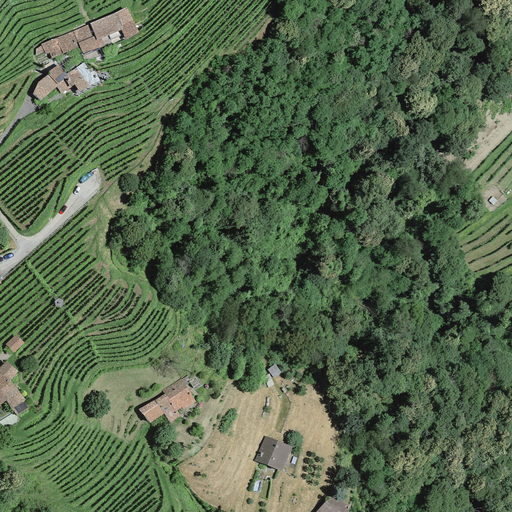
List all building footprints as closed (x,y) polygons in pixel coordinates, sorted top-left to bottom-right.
[(126,7),(41,45),(45,55),(49,53),(52,59),(79,47),(82,55),(104,46),(101,38),(121,30),(126,39),(138,33),(126,7)] [(66,74),(58,65),(55,67),(47,75),(38,82),(33,93),(39,101),(56,87),(60,93),(71,87),(76,94),(99,81),(93,70),(89,72),(83,62),(66,74)] [(15,334),(4,344),(13,353),(23,342),(15,334)] [(18,371),(5,361),(0,366),(0,405),(7,402),(16,415),(29,407),(10,381),(18,371)] [(196,401),(181,378),(161,390),(163,394),(140,409),(148,422),(164,413),(170,422),(180,415),(177,410),(181,407),(183,410),(196,401)] [(292,446),(265,436),(255,461),(282,471),(292,446)] [(346,511),(349,509),(332,495),(317,511),(346,511)]
